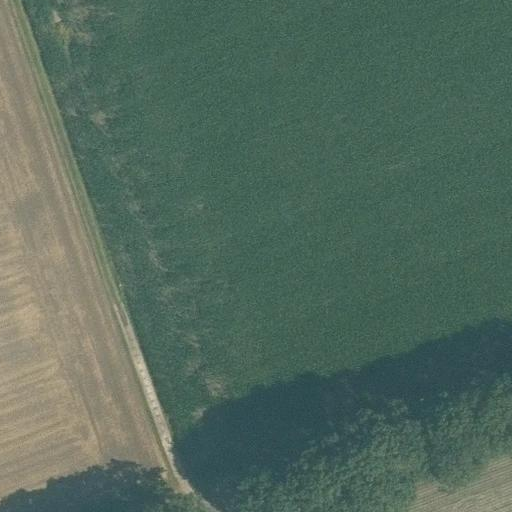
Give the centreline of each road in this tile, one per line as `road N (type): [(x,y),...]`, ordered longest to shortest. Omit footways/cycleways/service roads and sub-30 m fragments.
road 1 (track): [(15,0),(193,511)]
road 2 (unclassified): [(214,511),(511,401)]
